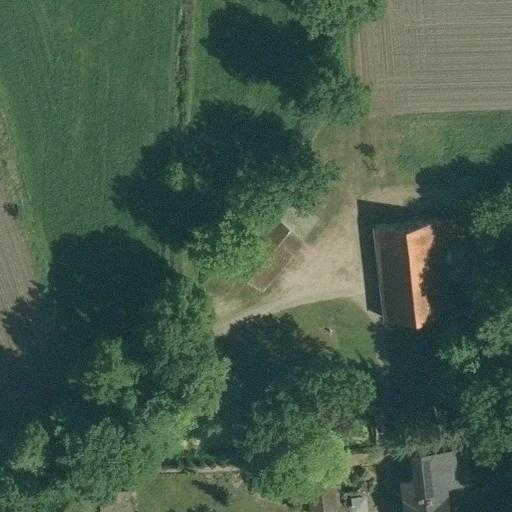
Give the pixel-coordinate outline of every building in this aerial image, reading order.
[(438,218),(375,225),(386,319),(448,312),(438,218)] [(272,275),(245,253),(234,266),(260,288),(272,275)] [(426,330),(388,336),(392,370),(431,364),(457,360),(455,350),(461,349),(459,336),(453,337),(452,327),(426,331),(426,330)] [(464,448),(432,452),(435,475),(445,474),(445,482),(468,479),(464,448)] [(435,475),(404,479),(405,497),(408,497),(409,511),(448,511),(445,482),(445,474),(435,475)]
